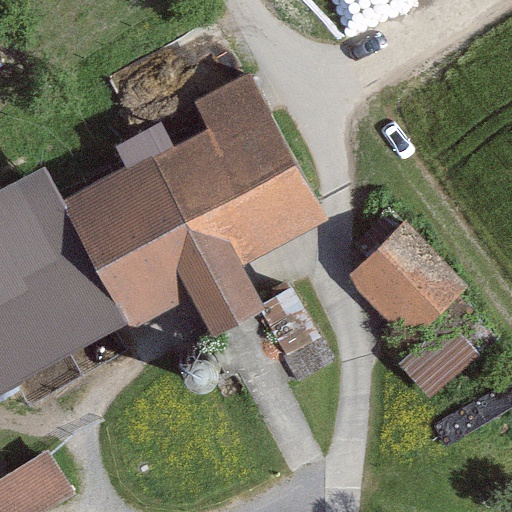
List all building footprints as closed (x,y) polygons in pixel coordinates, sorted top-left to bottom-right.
[(348,0),(362,24),(406,0),(348,0)] [(196,114),(59,184),(120,304),(187,270),(207,311),(260,284),(238,240),(321,198),(249,57),(184,90),(196,114)] [(41,160),(0,181),(0,369),(120,304),(59,184),(41,160)] [(408,207),(352,255),(407,319),(463,272),(408,207)] [(302,279),(267,286),(278,342),(313,335),(302,279)] [(402,361),(445,385),(475,330),(433,306),(421,327),(402,361)]
